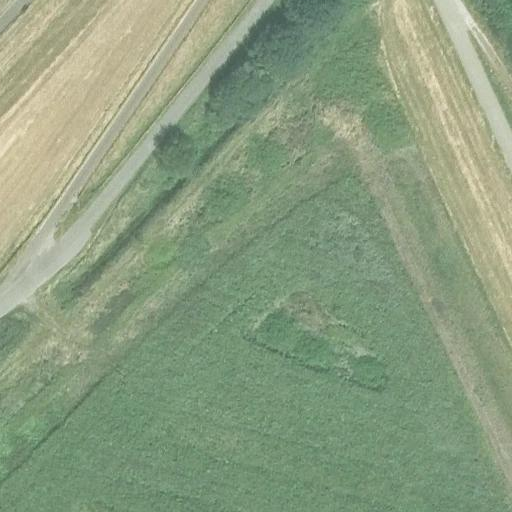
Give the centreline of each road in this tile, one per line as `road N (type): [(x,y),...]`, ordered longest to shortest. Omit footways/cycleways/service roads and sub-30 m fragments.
road 1 (tertiary): [(33,272),(82,229),(266,0)]
road 2 (unclassified): [(33,272),(48,226),(202,0)]
road 3 (unclassified): [(511,146),(445,0)]
